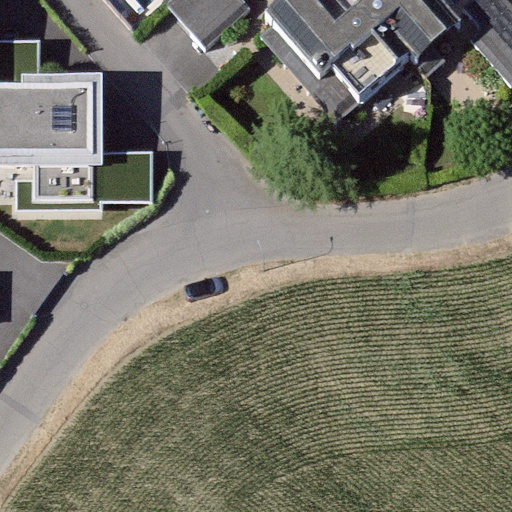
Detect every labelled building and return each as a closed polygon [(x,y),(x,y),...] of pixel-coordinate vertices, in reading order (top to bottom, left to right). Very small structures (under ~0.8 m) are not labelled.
[(251,15),(238,0),(174,0),(166,7),(205,53),(251,15)] [(349,27),(325,0),(311,0),(274,33),(321,88),(333,79),(360,109),(412,64),(390,36),(372,36),(365,28),(349,27)] [(456,27),(433,0),(325,0),(349,27),(365,28),(372,36),(390,36),(412,64),(456,27)] [(511,2),(510,0),(481,0),(466,14),(482,33),(481,42),(473,46),(511,89),(511,2)] [(99,182),(109,182),(107,89),(26,91),(26,98),(0,98),(0,179),(38,180),(37,211),(98,210),(99,182)]
